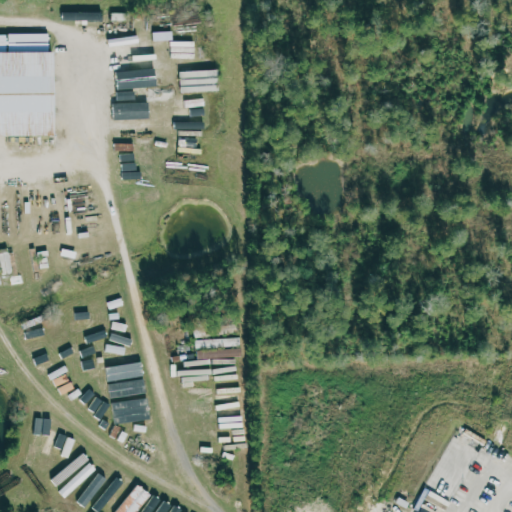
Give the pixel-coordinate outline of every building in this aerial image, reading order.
[(0,136),(49,136),(48,34),(0,34),(0,136)] [(151,65),(150,37),(114,37),(115,66),(151,65)] [(149,119),(148,103),(117,105),(117,118),(137,117),(138,120),(149,119)] [(15,248),(0,250),(0,284),(2,284),(1,278),(20,275),(15,248)] [(110,310),(125,306),(123,298),(108,303),(110,310)] [(95,361),(97,378),(135,373),(134,357),(95,361)] [(45,453),(51,454),(55,439),(63,441),(64,434),(50,431),(45,453)] [(72,482),(79,488),(87,480),(80,473),(72,482)] [(85,508),(107,479),(100,473),(78,502),(85,508)] [(117,511),(140,511),(152,494),(136,484),(117,511)]
